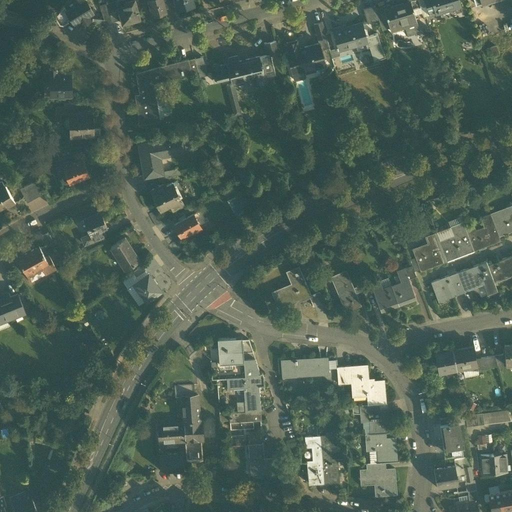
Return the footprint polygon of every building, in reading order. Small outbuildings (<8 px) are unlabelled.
[(85,0),(84,0),(79,3),(67,10),(64,6),(59,12),(64,21),(67,20),(70,18),(74,24),(75,23),(80,20),(82,24),(91,19),(88,15),(93,12),(85,0)] [(77,0),(68,0),(64,6),(67,10),(79,3),(77,0)] [(106,3),(107,4),(109,9),(118,7),(116,0),(106,3)] [(121,19),(122,23),(139,18),(134,0),(128,0),(126,1),(125,0),(115,0),(116,0),(118,7),(121,19)] [(143,0),(141,0),(147,18),(153,16),(148,0),(143,0)] [(148,0),(153,16),(166,12),(162,0),(148,0)] [(174,0),(177,10),(194,5),(192,0),(174,0)] [(415,0),(413,0),(410,1),(390,7),(389,4),(383,6),(386,18),(387,18),(390,27),(404,23),(404,26),(417,22),(414,16),(413,10),(418,8),(415,0)] [(426,6),(424,0),(418,0),(420,7),(421,8),(426,6)] [(428,12),(430,16),(435,14),(435,12),(460,4),(459,0),(424,0),(426,6),(428,12)] [(106,24),(113,22),(109,9),(107,4),(100,6),(102,11),(104,19),(106,24)] [(435,12),(435,14),(461,6),(460,4),(435,12)] [(363,9),(368,22),(378,19),(375,9),(374,6),(363,9)] [(378,19),(379,20),(386,18),(383,6),(375,9),(378,19)] [(428,12),(426,6),(421,8),(422,13),(424,18),(430,16),(428,12)] [(118,7),(109,9),(113,22),(121,19),(118,7)] [(420,7),(418,8),(413,10),(414,16),(422,13),(421,8),(420,7)] [(59,25),(63,25),(68,22),(67,20),(64,21),(59,12),(55,17),(59,25)] [(386,18),(379,20),(382,30),(390,27),(387,18),(386,18)] [(314,24),(318,38),(326,36),(321,22),(314,24)] [(338,49),(338,50),(339,50),(365,42),(367,41),(366,36),(362,24),(362,22),(346,27),(346,25),(332,29),(338,49)] [(420,32),(417,22),(404,26),(408,36),(420,32)] [(377,33),(366,36),(367,41),(365,42),(367,47),(369,46),(373,61),(385,57),(377,33)] [(267,54),(267,56),(270,55),(278,53),(275,40),(264,43),(267,54)] [(286,51),(292,74),(303,71),(325,65),(319,42),(299,48),(296,40),(286,43),(288,51),(286,51)] [(30,57),(36,51),(40,48),(33,41),(23,50),(30,57)] [(45,42),(40,48),(36,51),(41,57),(51,47),(45,42)] [(339,55),(339,50),(338,50),(338,49),(330,51),(332,57),(339,55)] [(267,54),(259,56),(264,76),(275,74),(273,64),(270,55),(267,56),(267,54)] [(266,82),(264,76),(259,56),(239,61),(237,56),(225,59),(228,69),(230,78),(231,83),(232,84),(252,79),(254,85),(266,82)] [(203,57),(195,59),(198,72),(199,77),(207,75),(203,57)] [(192,73),(198,72),(195,59),(188,61),(191,71),(192,73)] [(138,117),(139,124),(160,120),(153,81),(191,71),(188,61),(188,60),(137,73),(140,94),(136,95),(139,116),(138,117)] [(49,68),(49,81),(49,94),(49,95),(72,94),(71,75),(63,75),(63,71),(56,71),(56,68),(49,68)] [(211,73),(213,82),(222,80),(221,78),(224,77),(222,71),(221,68),(214,70),(214,72),(211,73)] [(228,69),(222,71),(224,77),(221,78),(222,80),(230,78),(228,69)] [(303,71),(292,74),(294,81),(305,78),(303,71)] [(240,113),(232,84),(231,83),(227,85),(235,115),(240,113)] [(55,107),(55,114),(67,113),(67,112),(77,111),(77,101),(63,102),(63,107),(55,107)] [(67,113),(67,119),(66,120),(65,121),(64,122),(64,124),(64,125),(65,127),(67,128),(68,128),(68,136),(99,134),(98,127),(93,127),(92,114),(91,111),(77,111),(67,112),(67,113)] [(140,144),(146,176),(157,174),(163,173),(162,171),(159,155),(188,149),(185,136),(161,141),(161,140),(140,144)] [(73,155),(75,161),(82,158),(82,159),(86,158),(83,151),(73,155)] [(66,174),(64,175),(62,176),(61,178),(61,180),(62,182),(64,183),(67,183),(69,182),(70,183),(89,175),(82,159),(82,158),(75,161),(63,166),(66,174)] [(157,174),(159,180),(180,174),(178,168),(162,171),(163,173),(157,174)] [(296,182),(299,184),(301,188),(306,189),(309,185),(307,180),(302,179),(299,177),(296,182)] [(20,189),(27,203),(45,193),(38,180),(20,189)] [(0,209),(7,206),(8,207),(15,203),(5,186),(2,182),(0,182),(0,209)] [(151,190),(161,210),(171,205),(173,210),(183,204),(172,183),(166,186),(164,183),(151,190)] [(441,195),(433,198),(435,203),(443,200),(441,195)] [(499,235),(511,230),(511,204),(505,207),(508,214),(493,220),(499,235)] [(505,207),(490,213),(493,220),(508,214),(505,207)] [(83,219),(89,234),(92,241),(106,236),(103,229),(106,228),(100,212),(83,219)] [(500,239),(499,235),(493,220),(490,213),(480,217),(483,226),(475,229),(474,225),(465,228),(473,249),(500,239)] [(174,225),(182,239),(184,238),(184,239),(188,237),(187,236),(201,228),(193,214),(174,225)] [(448,219),(450,225),(462,220),(460,215),(448,219)] [(447,259),(473,249),(465,228),(462,220),(450,225),(453,234),(439,239),(447,259)] [(453,234),(450,225),(436,230),(436,231),(439,239),(453,234)] [(420,269),(447,259),(439,239),(436,231),(425,236),(427,242),(428,244),(422,246),(422,244),(412,248),(415,256),(419,268),(420,269)] [(42,236),(48,246),(54,243),(48,232),(42,236)] [(83,245),(92,241),(89,234),(80,237),(83,245)] [(110,247),(125,269),(139,260),(125,237),(116,243),(110,247)] [(27,274),(40,267),(48,263),(45,257),(39,246),(24,254),(22,250),(16,254),(24,270),(27,274)] [(511,253),(487,263),(494,281),(511,275),(511,278),(511,253)] [(9,258),(17,274),(24,270),(16,254),(9,258)] [(49,255),(45,257),(48,263),(40,267),(41,268),(45,274),(55,268),(49,255)] [(414,270),(419,268),(415,256),(409,258),(411,263),(414,270)] [(497,290),(494,281),(487,263),(485,260),(457,271),(463,288),(472,285),(472,287),(477,285),(482,283),(486,294),(497,290)] [(406,272),(408,278),(415,275),(414,270),(411,263),(403,266),(406,272)] [(142,265),(133,272),(136,277),(146,270),(142,265)] [(285,271),(287,273),(300,268),(299,265),(285,271)] [(406,272),(403,266),(396,269),(398,275),(406,272)] [(274,290),(281,307),(296,301),(296,302),(309,296),(312,295),(311,294),(300,268),(287,273),(291,283),(291,284),(282,287),(282,286),(274,290)] [(331,275),(346,311),(360,305),(355,292),(363,289),(361,283),(352,287),(345,269),(331,275)] [(136,277),(138,280),(148,273),(146,270),(136,277)] [(464,290),(463,288),(457,271),(430,280),(436,297),(452,291),(453,294),(464,290)] [(121,281),(126,289),(134,283),(138,280),(136,277),(133,272),(121,281)] [(400,280),(391,284),(397,300),(403,298),(405,301),(415,298),(416,297),(412,287),(408,278),(406,272),(398,275),(400,280)] [(138,280),(134,283),(146,300),(160,290),(148,273),(138,280)] [(381,287),(391,284),(388,276),(379,279),(380,282),(381,287)] [(363,289),(365,294),(374,290),(372,285),(370,279),(360,283),(361,283),(363,289)] [(391,302),(397,300),(391,284),(381,287),(380,282),(372,285),(374,290),(377,300),(381,310),(382,310),(391,306),(391,302)] [(139,305),(146,300),(134,283),(126,289),(139,305)] [(482,283),(477,285),(481,296),(486,294),(482,283)] [(278,309),(281,307),(274,290),(271,291),(278,309)] [(309,296),(313,306),(316,304),(324,301),(319,290),(311,294),(312,295),(309,296)] [(438,300),(453,294),(452,291),(436,297),(438,300)] [(0,318),(14,314),(20,311),(24,310),(17,293),(10,296),(0,300),(0,318)] [(0,318),(0,322),(7,320),(15,317),(14,314),(0,318)] [(232,362),(243,361),(243,352),(242,340),(242,337),(217,339),(220,364),(232,362)] [(242,340),(243,352),(252,351),(248,339),(242,340)] [(505,363),(511,362),(511,343),(503,344),(504,353),(505,363)] [(467,346),(453,348),(456,366),(456,368),(462,366),(476,364),(477,364),(475,357),(473,345),(467,346)] [(446,368),(456,366),(453,348),(435,352),(439,371),(446,369),(446,368)] [(243,361),(244,364),(255,359),(252,351),(243,352),(243,361)] [(504,353),(494,354),(497,364),(497,365),(505,365),(505,363),(504,353)] [(489,366),(497,364),(494,354),(487,355),(489,366)] [(477,368),(489,366),(487,355),(475,357),(477,364),(476,364),(477,368)] [(302,370),(303,373),(329,371),(328,367),(328,358),(327,357),(282,360),(283,372),(302,370)] [(337,367),(337,366),(336,358),(328,358),(328,367),(337,367)] [(244,364),(244,375),(258,374),(257,373),(260,372),(259,371),(258,367),(255,359),(244,364)] [(367,394),(368,403),(375,403),(379,402),(385,402),(384,378),(368,380),(367,363),(351,365),(352,377),(351,377),(351,381),(352,392),(365,391),(365,394),(367,394)] [(478,373),(477,368),(476,364),(462,366),(464,376),(478,373)] [(338,382),(345,381),(344,365),(337,366),(337,367),(338,382)] [(351,365),(344,365),(345,381),(351,381),(351,377),(352,377),(351,365)] [(245,399),(246,409),(260,408),(259,390),(258,374),(244,375),(230,376),(231,381),(232,381),(233,386),(244,385),(245,399)] [(194,382),(183,383),(184,394),(195,394),(194,382)] [(181,395),(184,394),(183,383),(174,384),(175,396),(181,395)] [(186,458),(186,459),(203,458),(201,437),(203,437),(201,420),(200,420),(198,394),(195,394),(184,394),(181,395),(183,415),(183,423),(184,423),(185,440),(186,453),(186,458)] [(236,399),(237,410),(246,409),(245,399),(236,399)] [(470,399),(467,405),(473,409),(476,402),(470,399)] [(352,413),(360,413),(360,410),(359,404),(351,405),(352,413)] [(451,407),(440,409),(441,416),(452,414),(451,407)] [(230,419),(240,419),(252,418),(261,417),(260,408),(246,409),(237,410),(219,411),(220,420),(230,419)] [(369,420),(370,433),(382,432),(386,432),(391,432),(389,408),(388,408),(379,409),(375,409),(360,410),(360,413),(361,421),(362,421),(369,420)] [(433,417),(441,416),(440,409),(432,410),(433,417)] [(509,409),(482,412),(484,424),(511,420),(509,409)] [(463,415),(457,416),(457,422),(458,422),(458,424),(465,423),(463,415)] [(439,418),(440,424),(457,422),(457,416),(439,418)] [(253,426),(253,423),(241,424),(241,423),(240,423),(240,419),(230,419),(231,427),(253,426)] [(369,420),(362,421),(363,428),(364,428),(365,434),(369,433),(370,433),(369,420)] [(440,424),(444,455),(462,453),(458,424),(458,422),(457,422),(440,424)] [(157,424),(158,442),(165,442),(185,440),(184,423),(183,423),(157,424)] [(9,426),(0,428),(2,437),(11,435),(9,426)] [(247,434),(248,443),(251,443),(261,442),(260,433),(247,434)] [(54,438),(36,434),(34,441),(52,445),(53,442),(54,438)] [(335,434),(320,435),(324,482),(339,481),(337,457),(329,458),(328,443),(336,443),(335,434)] [(486,443),(485,434),(478,435),(478,439),(476,439),(476,444),(486,443)] [(308,483),(324,482),(320,435),(305,436),(306,445),(313,444),(314,459),(307,460),(308,483)] [(54,438),(53,442),(74,451),(77,445),(54,436),(54,438)] [(377,450),(378,463),(382,462),(397,461),(395,438),(387,438),(382,439),(370,440),(365,440),(366,451),(369,451),(377,450)] [(158,442),(159,454),(166,454),(165,442),(158,442)] [(249,457),(250,473),(278,471),(277,458),(263,459),(262,442),(261,442),(251,443),(252,457),(249,457)] [(370,463),(378,463),(377,450),(369,451),(370,463)] [(159,454),(160,471),(183,470),(182,459),(182,453),(166,454),(159,454)] [(480,455),(482,474),(507,472),(506,453),(480,455)] [(456,475),(463,474),(462,467),(470,466),(471,466),(470,457),(454,460),(455,467),(456,475)] [(228,460),(219,461),(221,474),(229,473),(228,460)] [(471,473),(470,466),(462,467),(463,474),(471,473)] [(434,470),(435,479),(456,475),(455,467),(434,470)] [(375,485),(376,496),(396,494),(394,469),(383,470),(382,468),(370,469),(360,470),(361,480),(375,479),(375,485)] [(472,480),(471,473),(463,474),(464,479),(464,481),(472,480)] [(457,480),(456,475),(435,479),(437,488),(458,485),(457,480)] [(464,481),(466,491),(468,491),(476,490),(474,480),(472,480),(464,481)] [(503,511),(511,510),(511,493),(511,490),(500,492),(503,511)] [(9,497),(14,511),(31,511),(36,510),(31,497),(27,499),(25,495),(26,494),(24,491),(9,497)] [(490,511),(501,511),(503,511),(500,492),(499,492),(489,494),(487,494),(490,511)] [(478,511),(476,499),(470,501),(459,503),(456,503),(457,511),(478,511)]
